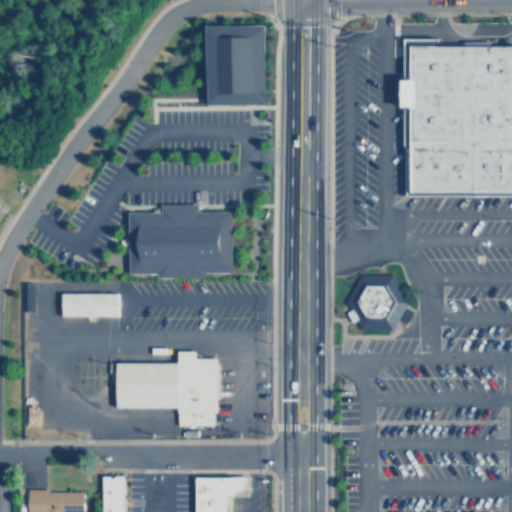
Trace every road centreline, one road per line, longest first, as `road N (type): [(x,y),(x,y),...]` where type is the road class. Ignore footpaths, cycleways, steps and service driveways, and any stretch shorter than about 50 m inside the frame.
road 1 (primary): [(300,511),(299,0)]
road 2 (residential): [(0,256),(160,24),(180,9),(219,0)]
road 3 (residential): [(0,454),(300,455)]
